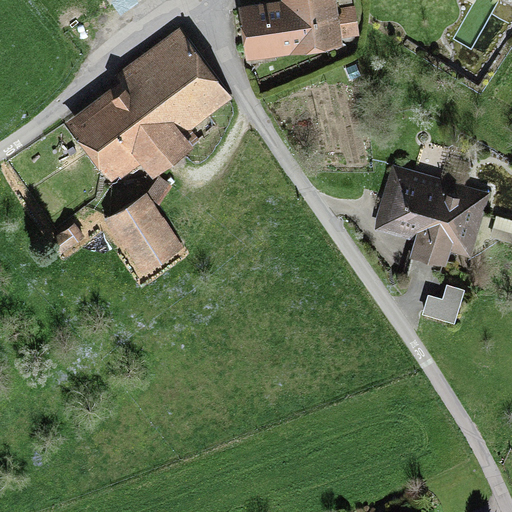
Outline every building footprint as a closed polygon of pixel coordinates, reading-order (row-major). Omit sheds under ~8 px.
[(247,50),(334,37),(329,0),(290,0),(291,4),(241,11),(247,50)] [(180,28),(117,74),(129,90),(84,124),(121,173),(144,156),(156,172),(189,148),(179,134),(231,96),(180,28)] [(379,220),(418,230),(405,280),(432,287),(445,238),(457,241),(469,198),(391,176),(379,220)] [(143,270),(180,248),(146,193),(110,215),(143,270)] [(55,238),(62,249),(82,234),(75,224),(55,238)] [(463,289),(448,285),(444,299),(443,300),(458,304),(463,289)]
